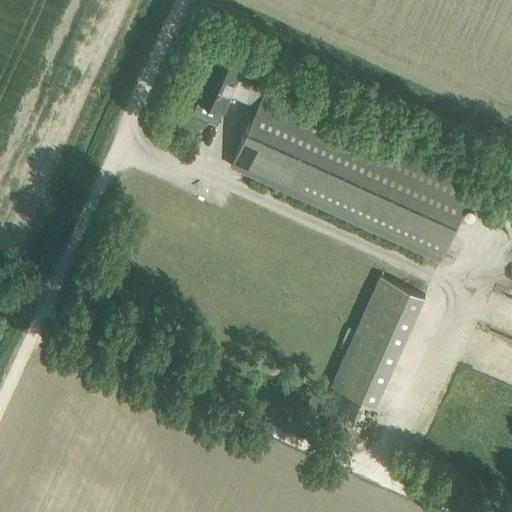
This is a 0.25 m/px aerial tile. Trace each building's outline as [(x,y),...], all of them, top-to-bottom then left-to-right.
[(201,98),(194,114),(218,124),(230,94),(257,106),(231,165),(440,259),(475,182),(265,88),(264,91),(260,89),(262,86),(239,76),(243,67),(215,54),(197,96),(201,98)] [(511,230),(511,219),(503,216),(499,226),(511,230)] [(332,384),(376,404),(425,294),(381,275),(332,384)] [(511,348),(498,348),(498,367),(511,371),(511,348)] [(435,416),(427,396),(414,401),(422,421),(435,416)]
